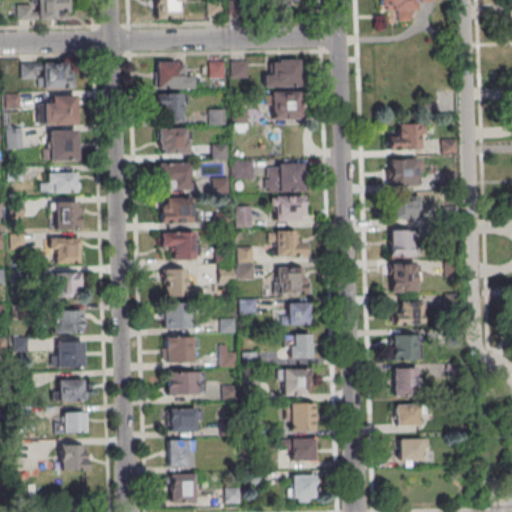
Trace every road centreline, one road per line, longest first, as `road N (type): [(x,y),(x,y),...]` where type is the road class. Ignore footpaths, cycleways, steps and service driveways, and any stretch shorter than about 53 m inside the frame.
road 1 (residential): [(359,511),(334,0)]
road 2 (residential): [(131,511),(107,0)]
road 3 (residential): [(511,371),(477,354),(461,0)]
road 4 (residential): [(336,36),(0,42)]
